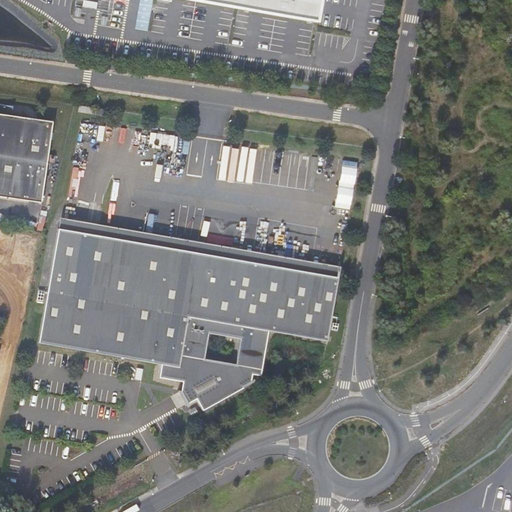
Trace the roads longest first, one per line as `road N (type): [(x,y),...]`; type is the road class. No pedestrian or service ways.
road 1 (unclassified): [(393,123),(0,66)]
road 2 (unclassified): [(356,343),(393,123)]
road 3 (unclassified): [(138,511),(257,447),(315,443)]
road 4 (unclassified): [(393,123),(414,0)]
